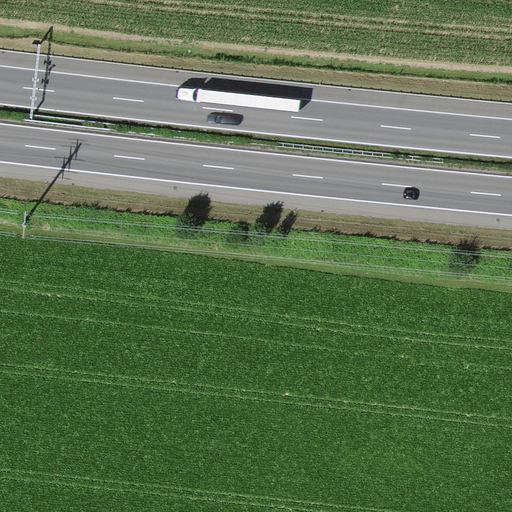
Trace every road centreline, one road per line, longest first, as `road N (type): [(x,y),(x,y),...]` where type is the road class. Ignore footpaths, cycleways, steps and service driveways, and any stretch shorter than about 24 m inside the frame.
road 1 (track): [(0,224),(511,286)]
road 2 (motorway): [(0,147),(511,200)]
road 3 (motorway): [(511,140),(0,89)]
